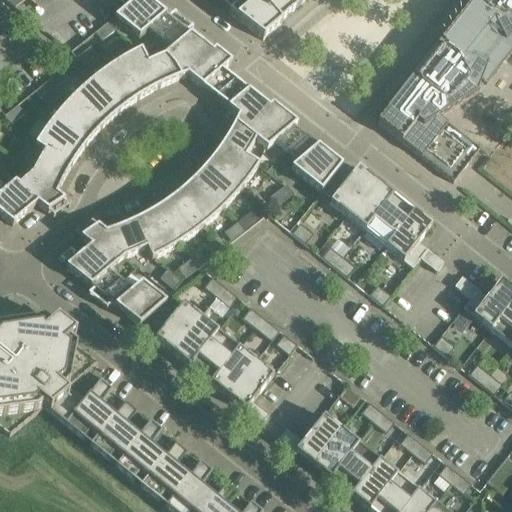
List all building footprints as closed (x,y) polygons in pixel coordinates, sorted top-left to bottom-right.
[(3,0),(14,9),(22,3),(19,0),(3,0)] [(159,43),(177,27),(183,22),(174,15),(168,20),(142,0),(138,0),(128,9),(114,21),(138,40),(147,33),(159,43)] [(138,0),(117,0),(128,9),(138,0)] [(217,0),(232,11),(228,15),(262,42),(281,26),(279,24),(258,0),(217,0)] [(258,0),(279,24),(298,7),(292,0),(258,0)] [(511,0),(475,0),(377,126),(453,185),(479,151),(439,120),(477,95),(480,85),(485,89),(511,53),(511,0)] [(213,55),(212,54),(187,35),(192,30),(183,22),(177,27),(159,43),(171,52),(164,58),(172,67),(180,61),(191,74),(213,55)] [(108,24),(95,35),(101,43),(115,32),(108,24)] [(83,67),(97,57),(90,48),(77,59),(83,67)] [(138,101),(159,89),(147,66),(141,52),(127,59),(115,67),(138,101)] [(180,61),(172,67),(164,58),(147,66),(159,89),(169,85),(187,78),(203,90),(204,89),(203,88),(211,82),(212,83),(213,82),(212,81),(220,75),(221,75),(222,74),(221,73),(231,65),(214,52),(212,54),(213,55),(191,74),(180,61)] [(115,67),(92,83),(117,116),(138,101),(115,67)] [(62,71),(48,82),(55,90),(68,80),(62,71)] [(48,82),(35,93),(42,101),(55,90),(48,82)] [(92,83),(90,85),(71,102),(100,132),(115,118),(117,116),(92,83)] [(228,108),(226,109),(238,118),(231,132),(223,146),(246,159),(255,143),(256,141),(244,133),(268,110),(246,93),(244,94),(245,95),(238,101),(237,100),(235,102),(237,102),(229,109),(228,108)] [(57,117),(52,123),(84,150),(91,141),(100,132),(71,102),(57,117)] [(24,115),(17,107),(4,118),(10,126),(24,115)] [(275,145),(287,154),(305,139),(293,129),(296,126),(272,107),(268,110),(244,133),(256,141),(255,143),(266,152),(275,145)] [(38,121),(28,136),(38,143),(37,145),(36,146),(34,148),(43,154),(69,171),(84,150),(52,123),(51,125),(49,126),(48,128),(38,121)] [(291,171),(320,194),(341,168),(305,139),(287,154),(299,164),(291,171)] [(223,146),(209,165),(241,192),(250,180),(258,167),(246,159),(223,146)] [(64,203),(56,197),(62,184),(69,171),(43,154),(32,176),(19,187),(36,206),(47,215),(64,203)] [(194,182),(192,183),(222,213),(241,192),(209,165),(194,182)] [(375,184),(357,170),(329,205),(347,219),(375,184)] [(201,232),(222,213),(192,183),(175,199),(201,232)] [(347,219),(364,232),(392,197),(375,184),(347,219)] [(0,187),(0,217),(12,227),(36,206),(19,187),(18,188),(14,185),(6,192),(0,187)] [(271,199),(277,207),(291,197),(284,189),(271,199)] [(385,250),(413,214),(392,197),(364,232),(385,250)] [(175,199),(155,213),(177,248),(201,232),(175,199)] [(134,224),(146,251),(151,262),(164,255),(177,248),(155,213),(134,224)] [(245,233),(258,222),(252,214),(238,224),(245,233)] [(431,228),(413,214),(385,250),(412,271),(420,262),(427,253),(418,245),(431,228)] [(80,241),(90,249),(116,267),(124,260),(146,251),(134,224),(120,230),(105,236),(97,229),(80,241)] [(231,243),(245,233),(238,224),(225,235),(231,243)] [(292,236),(304,246),(312,237),(299,227),(292,236)] [(329,251),(322,260),(334,270),(341,260),(349,250),(337,241),(329,251)] [(111,306),(102,299),(121,283),(109,274),(116,267),(90,249),(66,270),(93,291),(87,296),(106,311),(111,306)] [(191,261),(198,269),(212,258),(206,250),(191,261)] [(436,275),(443,265),(427,253),(420,262),(436,275)] [(334,270),(346,279),(354,270),(341,260),(334,270)] [(185,279),(198,269),(191,261),(179,271),(185,279)] [(160,281),(174,292),(180,283),(167,273),(160,281)] [(454,289),(470,302),(477,293),(461,280),(454,289)] [(215,299),(223,290),(212,281),(204,290),(215,299)] [(139,328),(165,305),(141,286),(133,293),(121,283),(102,299),(111,306),(139,328)] [(462,311),(489,333),(511,304),(511,293),(500,283),(487,300),(477,293),(470,302),(462,311)] [(369,298),(382,308),(389,299),(377,289),(369,298)] [(236,300),(223,290),(215,299),(228,310),(236,300)] [(511,350),(511,348),(511,304),(489,333),(511,350)] [(154,341),(172,355),(200,320),(182,306),(154,341)] [(0,433),(9,440),(43,411),(49,415),(65,428),(100,384),(103,381),(102,380),(79,408),(62,394),(96,365),(69,343),(75,338),(56,323),(50,328),(23,307),(0,325),(0,433)] [(262,321),(250,312),(242,321),(254,331),(262,321)] [(172,355),(189,369),(217,334),(200,320),(172,355)] [(262,321),(254,331),(267,341),(271,344),(278,334),(274,331),(262,321)] [(189,369),(210,386),(238,351),(217,334),(189,369)] [(296,348),(283,338),(276,348),(288,358),(296,348)] [(433,349),(445,359),(453,350),(441,340),(433,349)] [(210,386),(227,400),(255,364),(238,351),(210,386)] [(227,400),(245,414),(252,405),(252,404),(273,378),(255,364),(227,400)] [(469,378),(481,387),(489,378),(476,368),(469,378)] [(501,387),(489,378),(481,387),(493,397),(501,387)] [(111,392),(100,384),(65,428),(90,448),(114,419),(113,418),(113,417),(100,406),(111,392)] [(360,399),(347,389),(340,399),(352,409),(360,399)] [(511,396),(510,395),(502,404),(511,412),(511,396)] [(125,427),(136,413),(124,403),(113,417),(113,418),(114,419),(90,448),(115,468),(139,439),(138,438),(125,427)] [(261,426),(268,417),(252,405),(245,414),(261,426)] [(369,407),(361,416),(373,426),(381,416),(369,407)] [(393,426),(381,416),(373,426),(386,436),(393,426)] [(302,445),(286,432),(279,441),(312,468),(340,432),(323,418),(302,445)] [(138,438),(139,439),(115,468),(140,489),(164,460),(163,459),(163,458),(150,447),(161,433),(150,424),(138,438)] [(329,481),(357,446),(340,432),(312,468),(329,481)] [(400,447),(412,457),(419,447),(407,437),(400,447)] [(175,468),(186,454),(175,444),(163,458),(163,459),(164,460),(140,489),(165,509),(189,479),(175,468)] [(379,463),(357,446),(329,481),(351,498),(379,463)] [(424,466),(432,457),(419,447),(412,457),(424,466)] [(511,464),(506,460),(496,472),(506,480),(511,472),(511,464)] [(368,511),(396,477),(379,463),(351,498),(368,511)] [(168,511),(204,511),(214,500),(213,500),(214,499),(200,488),(212,474),(200,465),(189,479),(165,509),(168,511)] [(438,477),(450,487),(458,478),(446,468),(438,477)] [(506,480),(496,472),(487,485),(496,492),(506,480)] [(402,511),(417,494),(396,477),(368,511),(367,511),(402,511)] [(462,497),(470,487),(458,478),(450,487),(462,497)] [(229,511),(226,508),(237,494),(225,485),(214,499),(213,500),(214,500),(204,511),(229,511)] [(430,511),(434,507),(417,494),(402,511),(430,511)]
